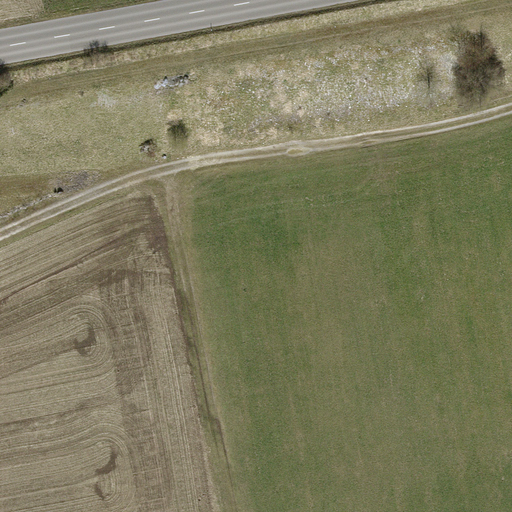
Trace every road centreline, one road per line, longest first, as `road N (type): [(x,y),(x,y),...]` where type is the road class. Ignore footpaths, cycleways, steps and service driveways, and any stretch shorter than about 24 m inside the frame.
road 1 (track): [(511,107),(460,123),(200,160),(113,185),(0,235)]
road 2 (track): [(167,169),(228,511)]
road 3 (secondary): [(0,45),(250,0)]
